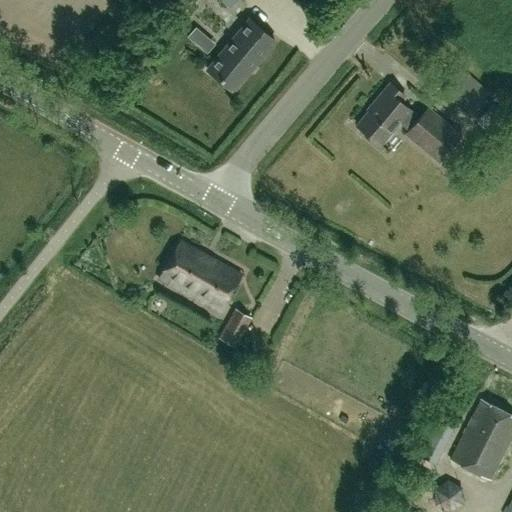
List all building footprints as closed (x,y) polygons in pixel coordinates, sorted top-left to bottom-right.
[(277,42),(271,37),(249,19),(205,70),(233,94),(277,42)] [(489,91),(460,66),(438,93),(467,117),(489,91)] [(461,135),(427,106),(418,117),(409,109),(409,108),(400,100),(405,95),(390,82),(372,103),(374,104),(357,124),(380,143),(399,120),(409,128),(405,133),(439,161),(461,135)] [(497,107),(475,118),(483,134),(505,123),(497,107)] [(220,313),(241,276),(180,241),(158,279),(220,313)] [(233,346),(249,318),(235,310),(219,338),(233,346)] [(489,480),(511,434),(511,414),(480,399),(449,460),(489,480)] [(443,411),(420,456),(435,463),(457,418),(443,411)] [(437,493),(444,511),(452,511),(463,508),(455,486),(437,493)]
